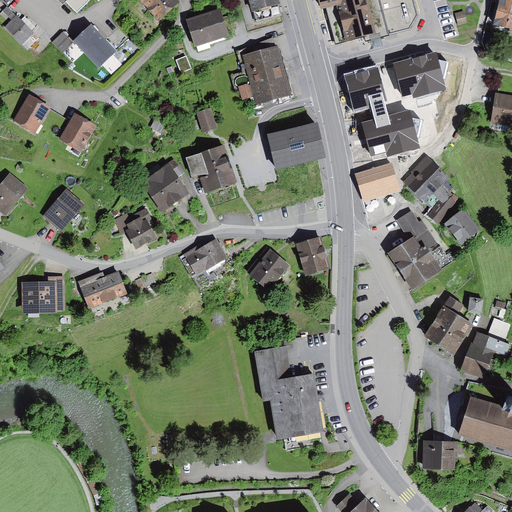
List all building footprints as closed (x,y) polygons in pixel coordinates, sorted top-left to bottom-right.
[(58,0),(63,5),(66,2),(77,13),(90,0),(97,0),(98,1),(98,0),(58,0)] [(179,1),(178,0),(140,0),(160,20),(179,1)] [(278,0),(248,0),(254,21),(282,14),(278,0)] [(317,0),(321,15),(339,11),(347,45),(409,30),(418,17),(413,0),(317,0)] [(511,0),(499,0),(493,24),(511,28),(511,0)] [(12,20),(16,15),(7,6),(2,11),(12,20)] [(221,10),(187,20),(194,45),(228,34),(223,17),(221,10)] [(464,11),(455,13),(458,25),(467,23),(464,11)] [(39,38),(16,15),(12,20),(5,27),(27,49),(39,38)] [(229,15),(223,17),(228,34),(234,32),(229,15)] [(116,51),(91,24),(74,40),(99,67),(116,51)] [(64,32),(54,42),(63,52),(73,42),(64,32)] [(279,45),(242,55),(246,70),(231,74),(235,91),(240,90),(242,100),(251,98),(252,104),(291,94),(279,45)] [(436,53),(394,63),(402,97),(413,94),(414,98),(446,91),(436,53)] [(186,56),(176,60),(181,73),(191,69),(186,56)] [(378,67),(345,76),(354,112),(371,107),(374,119),(388,116),(385,102),(387,102),(378,67)] [(50,108),(30,94),(14,119),(35,132),(39,125),(50,109),(50,108)] [(511,98),(497,96),(493,124),(511,126),(511,98)] [(211,108),(196,113),(203,132),(217,128),(211,108)] [(66,119),(50,109),(39,125),(56,135),(66,119)] [(388,116),(374,119),(362,123),(371,156),(386,152),(387,157),(421,149),(410,110),(388,116)] [(96,125),(74,113),(61,139),(84,150),(96,125)] [(156,118),(151,128),(166,136),(171,126),(156,118)] [(316,122),(270,134),(278,167),(325,156),(316,122)] [(225,147),(186,159),(192,180),(204,176),(209,192),(236,183),(225,147)] [(449,177),(427,156),(411,172),(412,173),(403,182),(425,203),(433,195),(440,200),(427,216),(438,225),(459,199),(455,195),(458,192),(446,181),(449,177)] [(174,159),(140,183),(162,213),(190,193),(178,177),(183,173),(174,159)] [(393,167),(356,177),(363,201),(399,190),(393,167)] [(29,192),(9,176),(0,187),(0,212),(8,219),(29,192)] [(86,208),(67,192),(43,221),(62,237),(86,208)] [(129,228),(125,230),(127,232),(136,250),(157,238),(148,221),(152,219),(146,207),(129,216),(131,221),(126,224),(129,228)] [(466,211),(445,225),(462,248),(482,233),(466,211)] [(131,221),(129,216),(127,213),(115,220),(121,235),(127,232),(125,230),(129,228),(126,224),(131,221)] [(411,215),(400,222),(413,240),(390,256),(415,293),(445,273),(430,251),(440,244),(424,221),(418,225),(411,215)] [(321,240),(298,247),(307,277),(330,270),(321,240)] [(218,243),(186,261),(197,279),(229,260),(218,243)] [(293,267),(270,251),(251,276),(274,293),(293,267)] [(152,274),(135,281),(138,290),(156,282),(152,274)] [(48,283),(22,285),(24,317),(68,314),(66,276),(48,277),(48,283)] [(104,276),(82,284),(92,309),(128,296),(120,276),(106,281),(104,276)] [(449,300),(427,338),(456,355),(472,327),(459,320),(465,309),(449,300)] [(485,302),(471,300),(468,317),(482,319),(485,302)] [(474,345),(472,345),(463,369),(486,377),(495,352),(507,356),(511,344),(505,342),(511,325),(495,319),(488,337),(478,334),(474,345)] [(287,350),(255,355),(263,406),(272,405),(278,443),(322,435),(313,378),(292,381),(287,350)] [(511,409),(504,407),(471,397),(460,433),(511,448),(511,409)] [(456,444),(426,443),(425,467),(455,469),(456,444)] [(354,496),(338,509),(341,511),(379,511),(369,500),(363,506),(354,496)] [(474,501),(462,511),(493,511),(487,506),(484,510),(474,501)]
